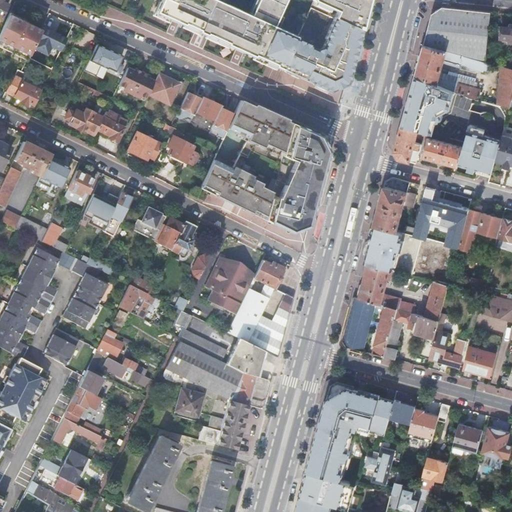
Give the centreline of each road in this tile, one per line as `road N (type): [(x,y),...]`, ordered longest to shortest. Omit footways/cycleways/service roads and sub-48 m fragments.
road 1 (residential): [(0,111),(329,275)]
road 2 (residential): [(362,148),(40,0)]
road 3 (unclassified): [(309,353),(511,407)]
road 4 (primary): [(309,353),(267,511)]
road 5 (unclassified): [(359,160),(511,200)]
road 6 (primary): [(403,0),(362,148)]
